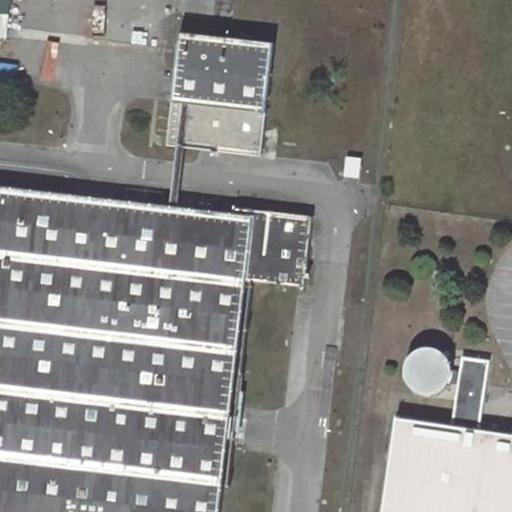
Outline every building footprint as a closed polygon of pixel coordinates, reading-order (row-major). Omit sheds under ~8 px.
[(181,32),(167,145),(262,156),(262,147),(265,124),(273,43),(181,32)] [(265,124),(262,147),(277,149),(279,126),(265,124)] [(348,157),(346,176),(359,177),(361,159),(348,157)] [(0,185),(0,511),(220,511),(248,282),(305,289),(312,215),(236,207),(235,213),(0,185)] [(396,417),(381,511),(511,511),(511,434),(480,429),(490,361),(463,357),(461,372),(452,370),(451,365),(447,357),(440,350),(431,347),(422,348),(416,350),(412,352),(407,358),(405,362),(403,370),(404,378),(406,384),(409,387),(417,393),(424,396),(430,396),(436,394),(441,391),(449,384),(459,385),(453,426),(396,417)]
